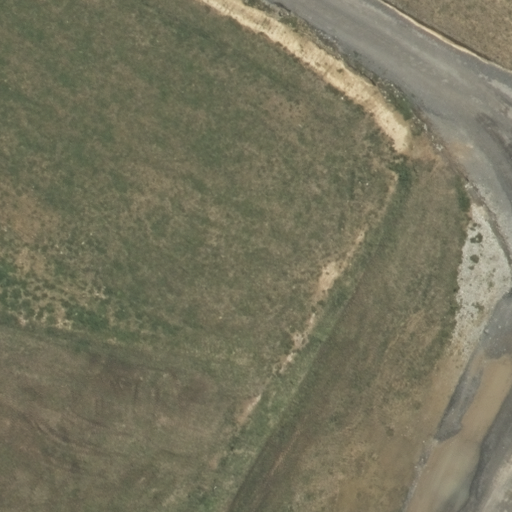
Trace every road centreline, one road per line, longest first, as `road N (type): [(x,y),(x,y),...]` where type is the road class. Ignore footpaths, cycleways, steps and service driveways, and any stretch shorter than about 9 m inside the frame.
road 1 (tertiary): [(313,0),(511,118)]
road 2 (residential): [(511,346),(426,511)]
